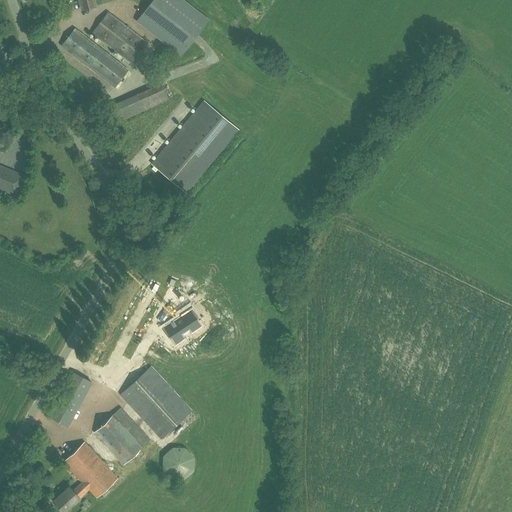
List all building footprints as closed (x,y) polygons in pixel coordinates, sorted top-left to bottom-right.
[(95,7),(93,0),(79,0),(83,10),(95,7)] [(209,20),(182,0),(153,0),(137,21),(181,56),(209,20)] [(146,43),(108,13),(93,33),(132,62),(146,43)] [(128,70),(75,29),(62,46),(116,86),(128,70)] [(14,56),(4,51),(7,45),(0,42),(0,72),(5,75),(14,56)] [(125,120),(148,112),(144,101),(121,109),(125,120)] [(186,193),(238,130),(204,101),(152,163),(151,164),(186,193)] [(24,176),(0,166),(0,188),(16,195),(24,176)] [(167,324),(172,344),(190,339),(188,329),(183,330),(181,321),(183,320),(180,310),(174,312),(173,308),(160,311),(164,325),(167,324)] [(187,345),(190,357),(180,360),(184,374),(208,368),(201,342),(187,345)] [(161,439),(192,410),(151,365),(120,394),(161,439)] [(68,427),(92,382),(73,372),(49,417),(68,427)] [(104,388),(106,381),(100,379),(98,386),(104,388)] [(108,422),(101,430),(117,445),(120,443),(123,446),(120,450),(126,456),(141,440),(125,425),(118,432),(108,422)] [(97,497),(118,478),(84,442),(63,462),(82,482),(73,491),(69,487),(53,501),(62,511),(64,511),(80,498),(79,498),(89,489),(97,497)]
